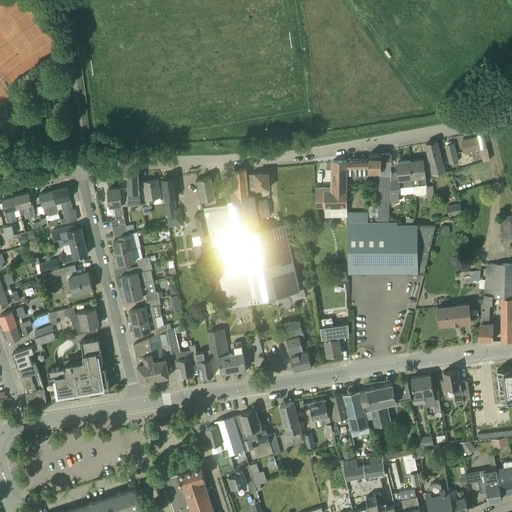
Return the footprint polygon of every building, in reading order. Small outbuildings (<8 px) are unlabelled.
[(461,141),(464,152),(479,149),(476,137),(461,141)] [(444,172),(436,141),(426,144),(433,174),(444,172)] [(445,145),(449,163),(458,161),(453,143),(445,145)] [(483,161),(490,160),(487,147),(480,149),(483,161)] [(369,180),(380,180),(391,181),(391,172),(392,154),(369,153),(369,158),(369,167),(369,172),(369,180)] [(369,158),(347,159),(348,167),(369,167),(369,158)] [(423,159),(410,160),(414,192),(418,194),(426,193),(427,193),(426,186),(427,186),(426,184),(423,159)] [(346,160),(333,160),(332,187),(315,188),(316,207),(324,207),(347,207),(347,190),(346,160)] [(414,192),(410,160),(397,162),(398,171),(391,172),(391,181),(390,207),(395,206),(395,202),(400,201),(398,194),(414,192)] [(226,193),(227,201),(254,195),(247,194),(246,168),(233,169),(234,191),(226,193)] [(140,203),(138,171),(138,170),(138,169),(127,170),(128,187),(121,188),(120,188),(122,199),(127,199),(127,204),(140,203)] [(256,189),(269,188),(268,172),(250,173),(251,188),(256,188),(256,189)] [(173,196),(178,196),(175,176),(161,179),(169,226),(182,224),(180,209),(175,209),(173,196)] [(198,179),(204,207),(212,205),(210,199),(215,198),(211,176),(198,179)] [(153,198),(160,197),(158,179),(143,182),(147,203),(142,204),(144,214),(151,213),(150,203),(153,203),(153,198)] [(368,205),(368,212),(368,221),(389,221),(390,212),(390,207),(391,181),(380,180),(378,205),(368,205)] [(53,190),(58,209),(62,208),(66,223),(77,220),(74,209),(72,209),(67,186),(53,190)] [(112,227),(125,224),(123,207),(122,207),(120,188),(108,189),(110,206),(114,205),(115,211),(114,211),(115,219),(111,220),(112,227)] [(59,213),(58,209),(53,190),(39,193),(45,213),(48,212),(49,215),(59,213)] [(21,215),(25,214),(26,218),(36,216),(29,192),(16,195),(21,215)] [(16,216),(21,215),(16,195),(2,199),(8,222),(17,220),(16,216)] [(227,201),(216,204),(212,205),(204,207),(205,213),(215,258),(226,306),(234,305),(241,303),(299,290),(284,223),(260,228),(258,218),(255,201),(254,195),(227,201)] [(268,199),(255,201),(258,218),(270,216),(268,199)] [(459,203),(447,206),(449,214),(461,212),(459,203)] [(347,212),(348,273),(424,273),(436,224),(412,224),(406,224),(398,224),(398,222),(389,221),(368,221),(368,212),(347,212)] [(199,235),(201,244),(193,246),(197,262),(211,259),(215,258),(205,213),(195,215),(199,235)] [(511,215),(500,216),(500,240),(511,239),(511,215)] [(155,223),(158,228),(167,224),(164,218),(155,223)] [(6,236),(14,235),(12,224),(3,226),(6,236)] [(69,236),(71,243),(84,240),(81,227),(77,228),(76,224),(75,224),(76,225),(52,230),(54,240),(69,236)] [(127,235),(125,224),(112,227),(115,237),(127,235)] [(449,235),(449,226),(440,226),(440,235),(449,235)] [(317,235),(316,227),(308,228),(309,236),(317,235)] [(28,241),(26,235),(18,237),(20,243),(21,243),(27,241),(28,241)] [(119,237),(119,239),(113,241),(116,252),(132,248),(129,235),(119,237)] [(65,255),(66,262),(84,258),(83,255),(87,254),(84,240),(71,243),(71,244),(64,246),(66,255),(65,255)] [(135,260),(132,248),(116,252),(119,264),(135,260)] [(137,259),(138,265),(151,262),(149,256),(137,259)] [(41,262),(42,266),(43,271),(59,268),(57,258),(41,262)] [(147,282),(144,271),(152,269),(151,262),(138,265),(140,271),(121,276),(124,287),(147,282)] [(480,323),(478,340),(493,340),(493,323),(489,323),(490,305),(494,305),(495,298),(502,298),(502,319),(504,319),(504,340),(502,340),(502,341),(511,340),(511,263),(486,264),(480,323)] [(90,271),(76,274),(73,264),(47,271),(49,280),(61,277),(65,290),(72,288),(73,293),(92,289),(88,272),(90,271)] [(347,280),(346,267),(331,268),(332,281),(347,280)] [(0,291),(4,290),(3,285),(14,281),(11,273),(0,276),(0,291)] [(158,291),(149,293),(147,282),(124,287),(127,299),(143,295),(145,294),(146,300),(159,297),(158,291)] [(4,290),(0,291),(0,306),(20,299),(17,291),(6,295),(4,290)] [(180,302),(179,295),(172,296),(173,303),(180,302)] [(210,304),(212,298),(206,295),(203,301),(210,304)] [(40,297),(27,299),(30,312),(42,310),(40,297)] [(162,315),(160,304),(161,304),(159,297),(146,300),(148,306),(129,311),(132,322),(149,318),(162,315)] [(471,321),(469,302),(437,306),(439,325),(471,321)] [(87,332),(98,330),(96,325),(99,324),(95,308),(78,312),(75,313),(74,306),(49,312),(51,319),(70,314),(74,335),(87,332)] [(23,322),(21,317),(26,315),(23,307),(0,314),(0,315),(5,328),(23,322)] [(192,320),(194,315),(187,312),(185,317),(192,320)] [(165,324),(164,324),(162,315),(149,318),(132,322),(135,334),(151,330),(151,329),(153,329),(154,335),(158,334),(166,330),(165,324)] [(299,318),(295,319),(295,320),(276,325),(280,337),(295,332),(296,336),(287,339),(295,369),(312,364),(299,318)] [(23,322),(5,328),(9,341),(32,333),(29,325),(27,320),(23,322)] [(349,335),(348,323),(320,327),(322,338),(324,338),(327,356),(341,354),(339,338),(338,338),(338,336),(349,335)] [(52,325),(42,328),(44,334),(54,330),(52,325)] [(178,345),(174,327),(167,330),(170,347),(178,345)] [(210,349),(211,357),(218,356),(222,375),(246,371),(241,342),(233,343),(235,353),(229,354),(224,328),(207,331),(210,349)] [(19,368),(20,367),(32,363),(29,353),(43,348),(41,343),(56,339),(53,331),(34,338),(36,344),(22,348),(13,352),(19,368)] [(160,334),(162,347),(168,346),(166,333),(160,334)] [(158,334),(154,335),(149,337),(158,377),(158,378),(163,377),(164,378),(167,377),(167,376),(170,376),(166,358),(160,360),(159,355),(160,355),(159,348),(161,348),(158,334)] [(48,369),(50,381),(53,399),(69,396),(69,397),(81,395),(81,394),(90,392),(90,393),(102,391),(102,390),(110,389),(108,376),(107,376),(105,366),(104,366),(101,345),(99,337),(81,340),(84,358),(67,361),(67,365),(48,369)] [(144,380),(158,377),(149,337),(133,344),(138,364),(137,364),(140,378),(144,380)] [(191,356),(191,359),(197,358),(198,367),(200,366),(202,376),(206,375),(206,376),(215,375),(211,357),(210,349),(203,350),(203,351),(196,352),(195,344),(189,345),(191,356)] [(184,357),(182,351),(176,352),(178,366),(180,366),(181,376),(183,377),(184,376),(184,375),(186,375),(187,376),(194,375),(191,359),(191,356),(184,357)] [(35,362),(32,363),(20,367),(28,390),(26,391),(29,403),(46,400),(44,387),(35,362)] [(442,380),(443,389),(453,387),(456,403),(464,402),(464,400),(470,399),(467,380),(459,381),(457,369),(444,372),(445,379),(442,380)] [(431,374),(421,375),(426,406),(434,405),(435,411),(441,410),(439,399),(434,400),(433,394),(434,393),(431,374)] [(416,395),(411,395),(411,397),(412,405),(425,403),(426,406),(421,375),(411,377),(413,388),(414,387),(416,395)] [(368,388),(373,409),(376,422),(388,420),(389,423),(391,422),(387,403),(411,397),(411,395),(407,379),(368,388)] [(368,388),(361,390),(366,411),(373,409),(368,388)] [(366,411),(361,390),(342,394),(347,415),(348,415),(349,419),(349,422),(353,436),(370,432),(368,426),(369,426),(366,411)] [(347,415),(342,394),(330,397),(330,398),(326,399),(328,408),(332,407),(334,414),(330,416),(333,430),(334,434),(339,432),(338,425),(349,422),(349,419),(348,415),(347,415)] [(326,432),(333,430),(330,416),(328,408),(326,399),(326,398),(324,398),(320,399),(315,400),(311,400),(311,401),(310,401),(313,418),(324,415),(325,418),(323,421),(326,432)] [(296,410),(304,408),(303,403),(304,403),(303,400),(293,402),(296,410)] [(293,402),(280,405),(287,434),(301,430),(296,410),(293,402)] [(242,413),(242,414),(234,416),(242,441),(249,439),(258,436),(260,444),(253,446),(257,457),(273,452),(267,434),(264,424),(261,425),(260,420),(259,421),(255,409),(242,413)] [(215,421),(216,425),(223,448),(227,447),(229,454),(244,449),(242,441),(234,416),(234,415),(215,421)] [(216,425),(206,428),(215,458),(216,458),(219,468),(232,464),(229,454),(227,447),(223,448),(216,425)] [(274,432),(267,434),(273,452),(274,454),(280,452),(274,432)] [(312,433),(303,435),(306,447),(316,446),(312,433)] [(446,442),(444,434),(436,436),(437,443),(446,442)] [(432,435),(429,435),(421,436),(423,446),(434,444),(432,435)] [(423,446),(421,436),(420,436),(414,437),(415,443),(414,444),(415,447),(423,446)] [(499,437),(491,439),(492,447),(500,446),(499,437)] [(460,445),(468,455),(476,448),(469,440),(459,441),(460,445)] [(424,449),(423,445),(423,446),(415,447),(413,447),(415,457),(415,458),(419,457),(419,455),(421,452),(422,451),(424,449)] [(408,453),(410,458),(415,457),(413,447),(387,452),(386,451),(383,452),(386,466),(389,465),(389,462),(396,460),(395,457),(408,453)] [(353,449),(342,451),(344,458),(355,456),(353,449)] [(370,464),(364,465),(366,475),(385,472),(382,454),(369,456),(370,464)] [(333,463),(331,456),(322,458),(324,466),(333,463)] [(365,475),(366,475),(364,465),(357,466),(356,458),(343,460),(346,479),(346,478),(365,475)] [(256,463),(249,465),(255,485),(266,481),(263,471),(259,472),(256,463)] [(219,468),(221,474),(234,470),(232,464),(219,468)] [(249,465),(237,469),(238,473),(228,476),(232,488),(241,485),(241,486),(247,484),(250,492),(257,490),(249,465)] [(387,466),(391,485),(399,483),(394,465),(387,466)] [(502,498),(500,488),(496,468),(484,471),(482,465),(474,467),(476,478),(484,477),(489,501),(502,498)] [(511,465),(504,467),(496,468),(500,488),(506,487),(506,486),(508,485),(510,492),(511,491),(511,465)] [(214,511),(204,478),(205,478),(201,466),(178,473),(178,474),(171,476),(171,478),(168,480),(167,478),(162,479),(169,500),(171,499),(175,511),(214,511)] [(419,476),(417,471),(411,472),(413,485),(420,484),(420,483),(419,476)] [(429,511),(454,511),(452,500),(450,492),(449,491),(446,492),(445,488),(442,488),(441,485),(439,483),(438,483),(435,482),(433,482),(432,483),(430,483),(429,484),(428,486),(427,487),(428,491),(425,492),(429,511)] [(136,487),(126,490),(133,511),(142,508),(136,487)] [(400,511),(420,511),(416,495),(414,488),(396,492),(392,493),(396,509),(400,508),(400,511)] [(457,489),(450,492),(452,500),(454,511),(460,511),(469,509),(462,490),(457,492),(457,489)] [(122,511),(129,511),(133,511),(126,490),(116,494),(122,511)] [(111,511),(122,511),(116,494),(107,497),(111,511)] [(349,494),(346,495),(339,496),(336,497),(338,506),(351,503),(349,494)] [(353,511),(388,511),(387,505),(386,505),(379,507),(376,494),(375,494),(367,496),(366,496),(369,510),(362,511),(361,511),(359,511),(354,511),(353,509),(353,510),(353,511)] [(101,511),(111,511),(107,497),(97,500),(101,511)] [(90,511),(101,511),(97,500),(88,503),(90,511)] [(79,511),(90,511),(88,503),(78,506),(79,511)]
